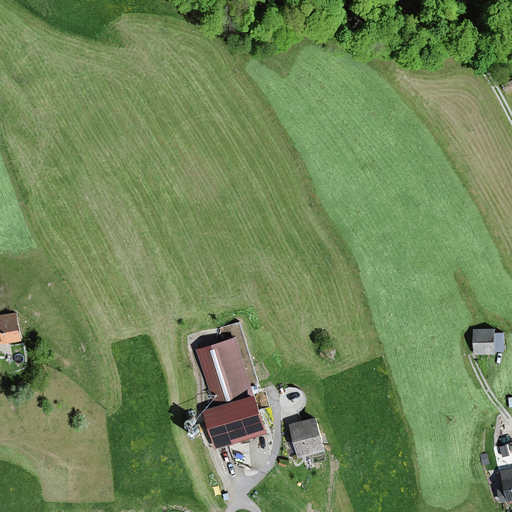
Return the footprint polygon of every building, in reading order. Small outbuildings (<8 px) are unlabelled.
[(17,319),(0,320),(0,346),(20,344),(17,319)] [(495,333),(472,334),(473,356),(495,355),(495,333)] [(259,385),(221,393),(231,443),(238,444),(243,467),(269,462),(263,435),(269,434),(259,385)] [(318,424),(293,429),(298,457),(323,452),(318,424)] [(511,472),(503,474),(508,501),(511,500),(511,472)]
